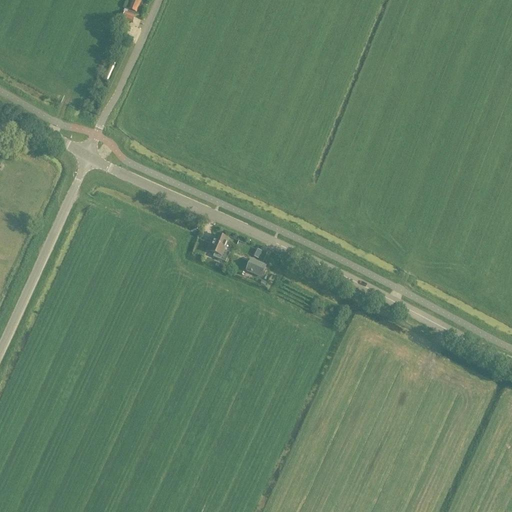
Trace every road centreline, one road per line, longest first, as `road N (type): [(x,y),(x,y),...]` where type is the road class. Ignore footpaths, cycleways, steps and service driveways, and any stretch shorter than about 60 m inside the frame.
road 1 (unclassified): [(511,363),(88,157)]
road 2 (unclassified): [(0,350),(88,157)]
road 3 (unclassified): [(88,157),(159,0)]
